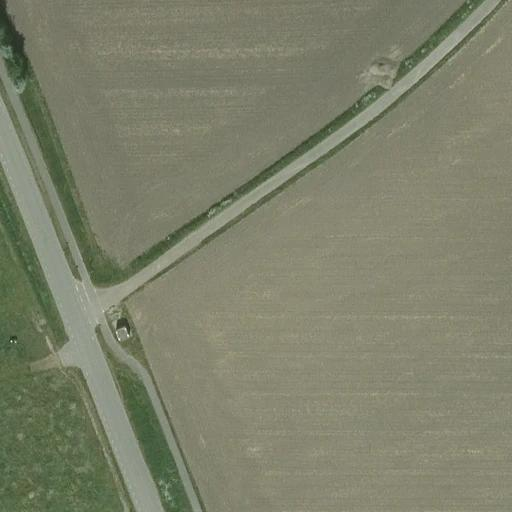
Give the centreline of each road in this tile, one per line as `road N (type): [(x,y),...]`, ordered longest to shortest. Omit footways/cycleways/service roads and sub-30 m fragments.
road 1 (track): [(75,315),(362,119),(492,0)]
road 2 (tertiary): [(150,511),(0,126)]
